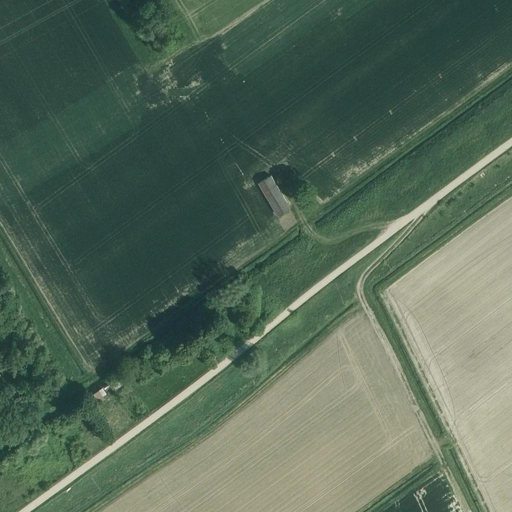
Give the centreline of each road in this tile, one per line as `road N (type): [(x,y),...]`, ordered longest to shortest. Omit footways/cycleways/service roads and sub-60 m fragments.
road 1 (unclassified): [(23,511),(511,142)]
road 2 (track): [(418,210),(358,283),(435,447)]
road 3 (track): [(402,222),(321,239),(278,174)]
